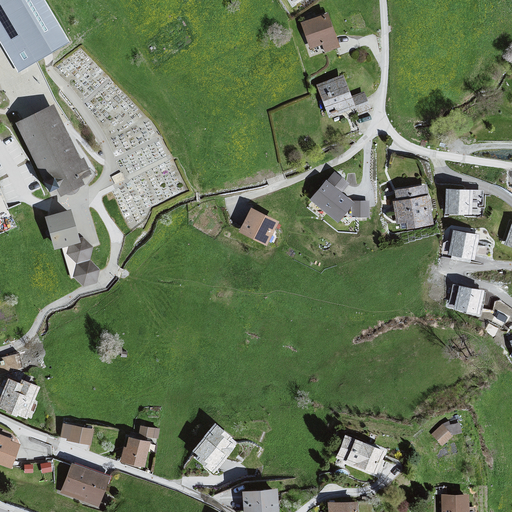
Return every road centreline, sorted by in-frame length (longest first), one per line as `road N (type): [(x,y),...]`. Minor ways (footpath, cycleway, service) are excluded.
road 1 (residential): [(383,0),(380,107),(387,127),(409,147),(511,165)]
road 2 (residential): [(0,352),(34,331),(43,310),(106,280),(116,240),(99,188),(110,174)]
road 3 (residential): [(0,419),(227,511)]
